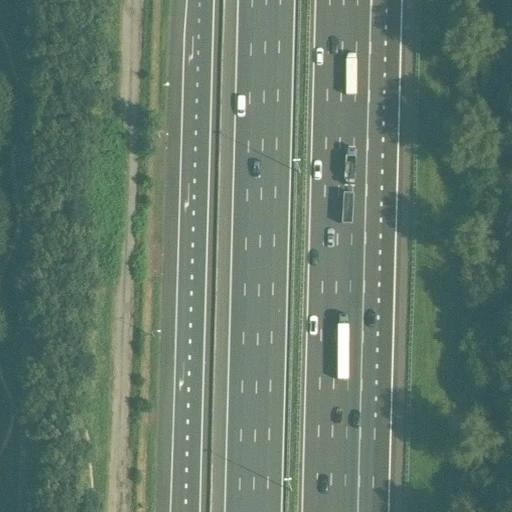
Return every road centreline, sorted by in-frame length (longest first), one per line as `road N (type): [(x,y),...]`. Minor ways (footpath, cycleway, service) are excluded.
road 1 (motorway): [(207,0),(186,511)]
road 2 (motorway): [(264,0),(252,511)]
road 3 (motorway): [(337,511),(349,0)]
